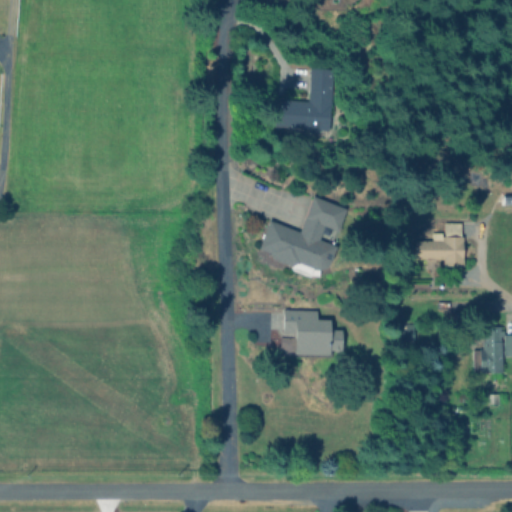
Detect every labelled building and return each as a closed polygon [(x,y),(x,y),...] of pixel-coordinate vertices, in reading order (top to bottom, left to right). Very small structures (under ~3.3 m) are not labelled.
[(332,68),(329,106),(328,106),(326,128),(315,127),(315,130),(306,130),(306,127),(271,124),(273,97),(306,99),(309,66),(332,68)] [(511,203),(500,204),(499,191),(511,190),(511,203)] [(338,228),(332,244),(334,244),(328,258),(323,265),(316,267),(315,274),(307,272),(305,274),(287,267),(288,264),(269,256),(267,250),(256,246),(266,218),(297,230),(311,194),(344,207),(336,227),(338,228)] [(459,221),(459,235),(463,235),(463,246),(470,246),(470,256),(462,256),(462,265),(441,265),(441,269),(424,269),(424,259),(413,259),(413,257),(413,239),(430,239),(430,231),(440,231),(440,235),(443,235),(443,221),(459,221)] [(339,328),(339,349),(336,349),(335,350),(331,350),(329,348),(326,348),(326,355),(278,354),(276,348),(276,342),(278,336),(291,336),(292,330),(280,330),(280,308),(314,308),(314,317),(327,318),(327,328),(339,328)] [(411,322),(412,342),(397,342),(396,322),(411,322)] [(499,324),(499,329),(501,329),(502,335),(499,335),(500,371),(477,372),(477,370),(471,370),(471,348),(478,348),(478,347),(480,347),(480,340),(474,341),(473,325),(499,324)] [(511,333),(511,353),(502,354),(502,333),(511,333)] [(496,393),(496,402),(486,402),(485,393),(496,393)]
